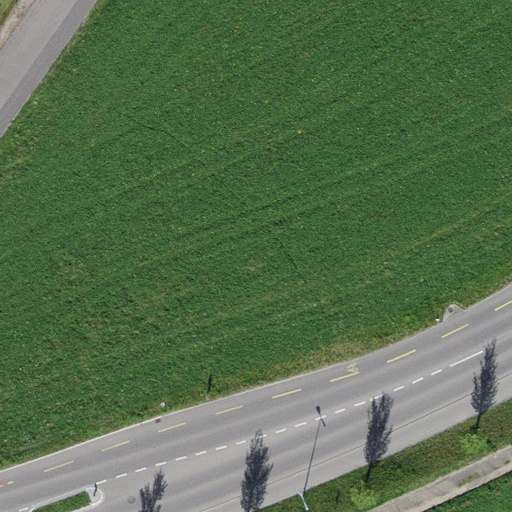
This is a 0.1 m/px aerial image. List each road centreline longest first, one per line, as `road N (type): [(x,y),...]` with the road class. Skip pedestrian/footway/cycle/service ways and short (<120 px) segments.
road 1 (secondary): [(44,511),(382,394),(511,334)]
road 2 (track): [(394,511),(511,457)]
